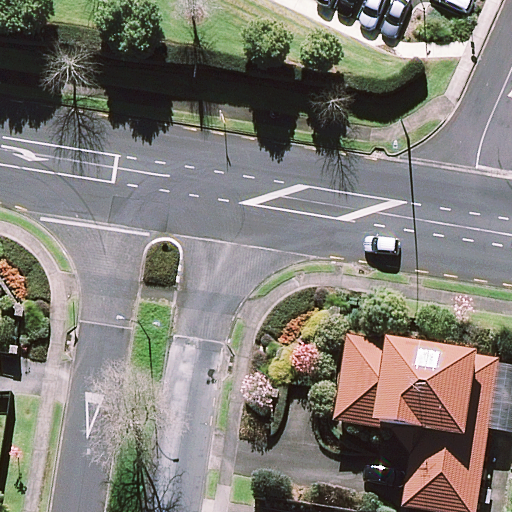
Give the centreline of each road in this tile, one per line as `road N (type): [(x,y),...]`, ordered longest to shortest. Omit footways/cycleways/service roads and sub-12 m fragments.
road 1 (tertiary): [(75,511),(134,172)]
road 2 (tertiary): [(224,186),(176,511)]
road 3 (tertiary): [(224,186),(511,237)]
road 4 (tertiary): [(0,150),(134,172)]
